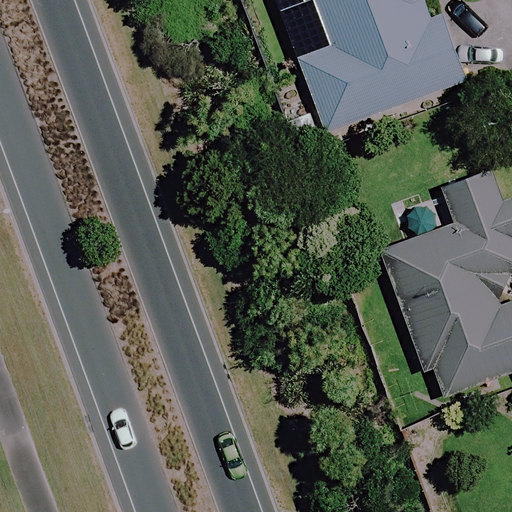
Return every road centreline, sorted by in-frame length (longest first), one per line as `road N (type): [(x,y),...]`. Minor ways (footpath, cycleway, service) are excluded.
road 1 (secondary): [(53,0),(244,511)]
road 2 (secondary): [(152,511),(0,90)]
